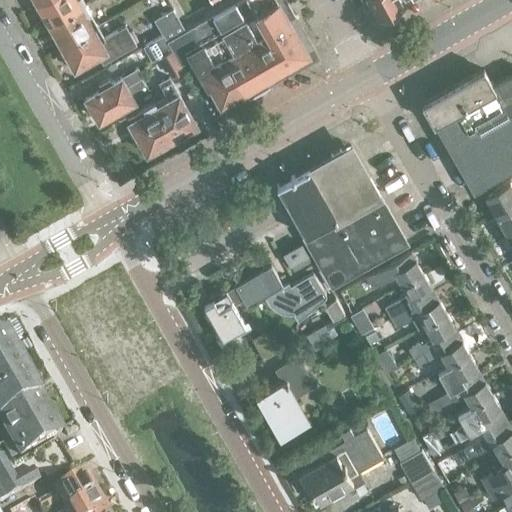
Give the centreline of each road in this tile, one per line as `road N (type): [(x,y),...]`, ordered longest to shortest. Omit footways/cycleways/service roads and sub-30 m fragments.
road 1 (residential): [(511,337),(368,77)]
road 2 (tertiary): [(134,212),(368,77)]
road 3 (residential): [(28,282),(154,511)]
road 4 (residential): [(272,511),(146,290)]
road 5 (residential): [(102,221),(0,35)]
road 6 (tertiary): [(368,77),(505,1)]
road 7 (residential): [(146,290),(277,217)]
